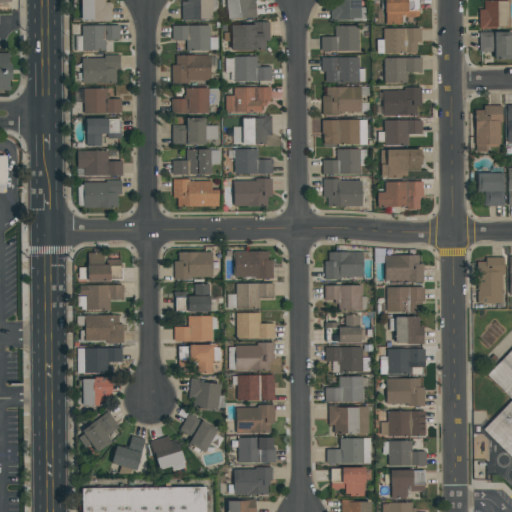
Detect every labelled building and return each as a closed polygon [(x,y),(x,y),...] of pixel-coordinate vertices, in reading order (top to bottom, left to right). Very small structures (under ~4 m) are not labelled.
[(79,0),(80,21),(110,21),(109,2),(104,2),(104,0),(79,0)] [(181,20),(211,20),(210,0),(185,0),(186,1),(181,2),(181,20)] [(224,0),(226,19),(255,18),(254,0),(224,0)] [(359,0),(330,0),(332,20),(359,20),(359,0)] [(418,0),(383,0),(384,24),(402,24),(402,17),(418,17),(418,0)] [(507,1),(483,1),(483,10),(478,10),(478,29),(508,28),(507,1)] [(230,51),(265,50),(265,41),(269,41),(269,23),(230,24),(230,51)] [(118,25),(81,26),(81,51),(105,50),(104,40),(119,40),(118,25)] [(186,51),(217,50),(217,37),(209,37),(209,25),(171,26),(172,41),(185,40),(186,51)] [(320,52),(358,51),(357,26),(334,27),(334,37),(320,37),(320,52)] [(420,29),(383,28),(382,40),(376,40),(376,53),(416,54),(416,43),(420,43),(420,29)] [(479,52),(493,52),(493,60),(511,59),(511,51),(511,32),(478,32),(479,52)] [(9,91),(0,91),(0,52),(9,53),(9,91)] [(209,55),(175,56),(175,65),(170,65),(170,82),(209,81),(209,55)] [(81,84),(115,83),(115,69),(119,69),(119,57),(81,57),(81,84)] [(233,82),(270,81),(269,67),(257,67),(257,57),(232,57),(233,82)] [(358,57),(320,58),(321,73),(324,73),(324,83),(364,82),(364,69),(358,69),(358,57)] [(383,83),(407,83),(406,72),(421,72),(420,57),(382,59),(383,83)] [(269,87),(232,88),(233,96),(224,96),(225,114),(260,113),(260,104),(270,104),(269,87)] [(360,87),(322,88),(323,114),(360,113),(360,87)] [(207,88),(184,89),(184,99),(171,99),(171,114),(207,113),(207,88)] [(120,99),(107,99),(107,89),(82,89),(82,114),(120,114),(120,99)] [(420,89),(381,90),(382,116),(416,115),(416,107),(420,107),(420,89)] [(499,105),(482,106),(482,110),(474,110),(474,152),(487,152),(487,145),(500,145),(499,105)] [(119,137),(119,119),(85,118),(85,146),(100,147),(100,137),(119,137)] [(204,145),(204,118),(185,118),(186,126),(171,126),(171,145),(204,145)] [(232,127),(232,145),(265,145),(266,136),(271,136),(271,118),(241,118),(241,127),(232,127)] [(322,145),(366,145),(366,120),(322,120),(322,145)] [(407,146),(407,135),(421,135),(421,121),(383,120),(383,145),(407,146)] [(171,175),(209,175),(209,149),(185,150),(185,161),(171,161),(171,175)] [(234,175),(272,174),(271,160),(257,160),(257,149),(233,149),(234,175)] [(321,174),(359,175),(359,166),(365,166),(365,150),(335,149),(335,160),(322,160),(321,174)] [(420,149),(380,150),(380,178),(404,178),(404,171),(420,171),(420,149)] [(107,151),(76,151),(76,168),(83,169),(83,176),(121,177),(122,162),(107,162),(107,151)] [(502,174),(476,173),(475,192),(484,192),(484,206),(502,206),(502,174)] [(218,207),(217,190),(211,190),(211,180),(171,181),(172,199),(176,199),(176,208),(218,207)] [(233,207),(267,206),(267,198),(271,197),(271,180),(232,180),(233,207)] [(361,180),(322,180),(322,199),(327,199),(327,207),(361,207),(361,180)] [(118,182),(82,182),(83,208),(118,208),(118,182)] [(422,182),(384,182),(384,193),(376,193),(376,209),(419,208),(419,197),(422,197),(422,182)] [(271,278),(271,251),(232,252),(233,278),(271,278)] [(177,252),(177,261),(173,261),(173,279),(212,278),(211,252),(177,252)] [(361,252),(327,252),(327,261),(323,261),(323,279),(362,278),(361,252)] [(86,280),(120,281),(121,266),(103,265),(103,254),(87,254),(86,280)] [(384,255),(384,282),(422,282),(422,264),(418,264),(418,255),(384,255)] [(502,259),(475,259),(477,304),(502,303),(502,259)] [(259,309),(259,298),(273,298),(273,284),(235,283),(234,295),(227,295),(226,309),(259,309)] [(209,284),(193,285),(193,293),(174,293),(174,312),(209,312),(209,284)] [(84,310),(109,311),(109,300),(122,300),(122,286),(78,285),(78,296),(85,296),(84,310)] [(323,286),(323,300),(336,300),(337,311),(363,310),(363,286),(323,286)] [(385,288),(385,313),(422,313),(422,287),(385,288)] [(273,324),(259,324),(259,313),(235,313),(235,339),(274,338),(273,324)] [(118,315),(83,316),(84,343),(122,342),(122,323),(118,323),(118,315)] [(173,342),(211,342),(211,316),(187,316),(186,327),(173,327),(173,342)] [(337,329),(337,343),(359,343),(359,316),(337,317),(337,323),(324,323),(324,329),(337,329)] [(423,344),(422,326),(418,326),(418,317),(388,318),(388,331),(394,331),(394,344),(423,344)] [(273,345),(235,344),(235,371),(269,372),(269,362),(272,362),(273,345)] [(212,373),(212,345),(186,346),(187,360),(177,361),(178,369),(191,369),(191,373),(212,373)] [(362,347),(324,348),(324,362),(338,362),(338,372),(369,372),(369,358),(362,358),(362,347)] [(121,348),(83,348),(83,372),(107,372),(107,362),(121,362),(121,348)] [(511,348),(486,375),(506,395),(511,389),(511,348)] [(424,349),(386,349),(386,357),(379,357),(379,375),(410,375),(410,367),(424,367),(424,349)] [(272,375),(236,376),(236,401),(273,400),(272,375)] [(362,377),(337,377),(338,388),(324,388),(324,403),(362,402),(362,377)] [(110,379),(81,378),(81,405),(106,406),(106,398),(110,398),(110,379)] [(385,379),(385,406),(423,405),(423,387),(419,387),(419,379),(385,379)] [(187,397),(194,398),(193,407),(216,411),(220,385),(191,380),(187,397)] [(273,407),(235,407),(235,434),(269,433),(269,424),(274,424),(273,407)] [(367,434),(367,407),(327,407),(327,426),(332,426),(332,434),(367,434)] [(424,412),(387,411),(387,423),(381,423),(380,436),(423,437),(424,412)] [(111,442),(107,436),(119,428),(108,412),(75,434),(84,449),(90,445),(96,453),(111,442)] [(191,438),(187,444),(203,453),(216,429),(188,413),(178,431),(191,438)] [(143,439),(130,436),(127,449),(115,446),(111,464),(136,470),(143,439)] [(182,464),(178,437),(151,442),(156,469),(182,464)] [(236,438),(237,463),(273,463),(273,438),(236,438)] [(369,438),(338,439),(339,449),(325,449),(326,464),(370,464),(369,438)] [(411,441),(381,442),(382,455),(387,455),(387,467),(425,466),(425,452),(411,452),(411,441)] [(232,469),(233,495),(270,494),(269,468),(232,469)] [(363,468),(330,468),(330,489),(345,489),(345,497),(364,496),(363,468)] [(423,471),(390,470),(389,498),(406,499),(407,492),(423,492),(423,471)] [(80,511),(80,488),(204,487),(204,511),(80,511)] [(254,511),(255,501),(226,501),(226,511),(254,511)] [(369,511),(370,502),(340,502),(339,511),(369,511)] [(412,511),(413,503),(387,503),(387,511),(412,511)]
